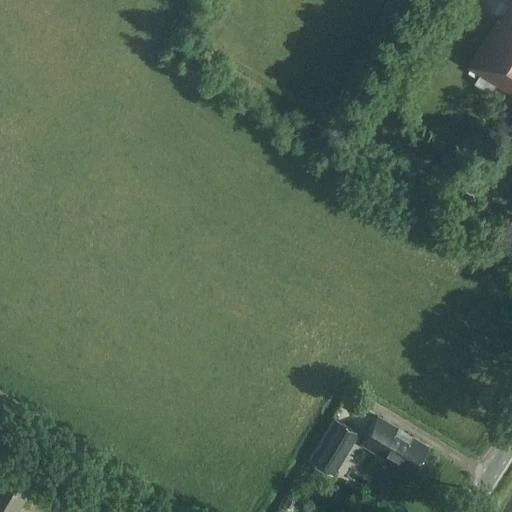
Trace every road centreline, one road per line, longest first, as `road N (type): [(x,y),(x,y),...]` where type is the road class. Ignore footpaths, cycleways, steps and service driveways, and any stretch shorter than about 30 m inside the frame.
road 1 (unclassified): [(148,511),(0,419)]
road 2 (unknown): [(491,471),(371,401)]
